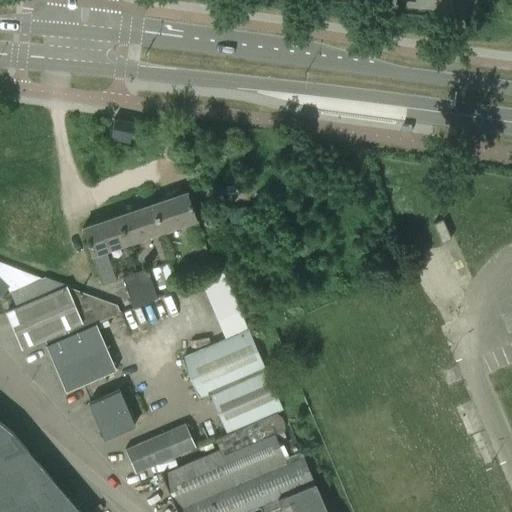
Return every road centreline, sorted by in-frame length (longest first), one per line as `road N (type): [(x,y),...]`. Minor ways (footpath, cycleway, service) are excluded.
road 1 (secondary): [(77,67),(511,117)]
road 2 (secondary): [(511,91),(99,33)]
road 3 (unclassified): [(511,263),(486,288),(475,332),(476,379),(511,460)]
road 4 (unclassified): [(132,511),(0,366)]
